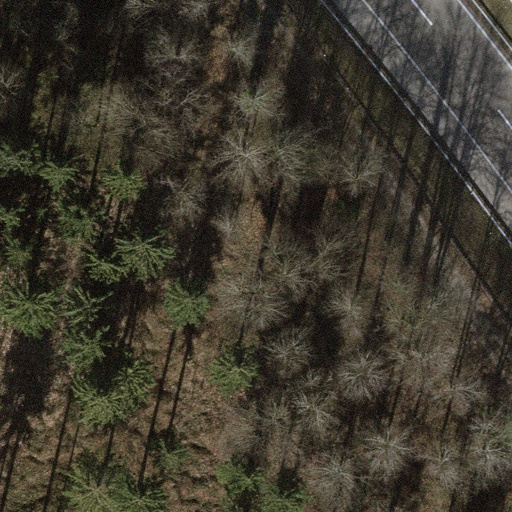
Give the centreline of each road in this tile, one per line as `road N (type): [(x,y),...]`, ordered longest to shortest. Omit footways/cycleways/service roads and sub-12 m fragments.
road 1 (track): [(252,0),(511,374)]
road 2 (motorway): [(413,0),(511,126)]
